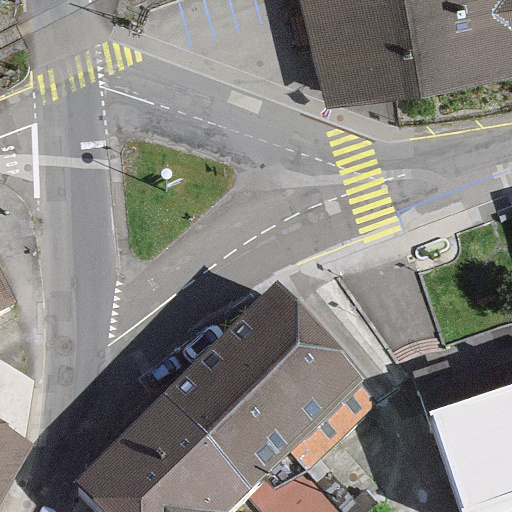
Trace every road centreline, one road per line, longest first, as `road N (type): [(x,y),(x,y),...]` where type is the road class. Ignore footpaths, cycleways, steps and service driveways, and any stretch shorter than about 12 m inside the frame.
road 1 (tertiary): [(79,360),(119,340),(264,232),(367,183)]
road 2 (tertiary): [(64,70),(367,183)]
road 3 (tertiary): [(64,70),(79,360)]
road 4 (tertiary): [(52,511),(79,360)]
road 5 (tertiary): [(367,183),(511,149)]
